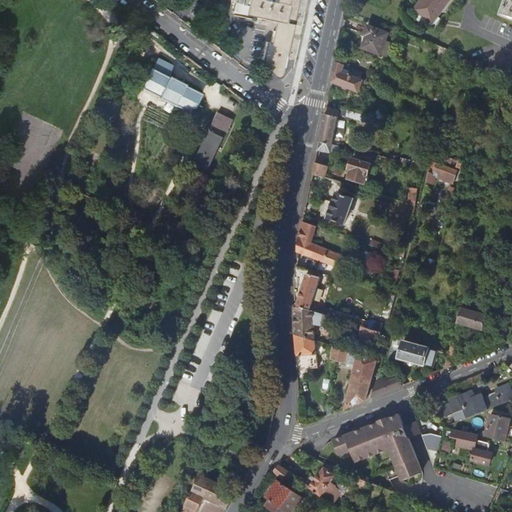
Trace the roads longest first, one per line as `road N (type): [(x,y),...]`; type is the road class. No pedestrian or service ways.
road 1 (secondary): [(310,125),(284,242),(283,430)]
road 2 (residential): [(511,350),(309,431),(283,430)]
road 3 (residential): [(126,0),(310,125)]
road 4 (secondary): [(335,0),(310,125)]
